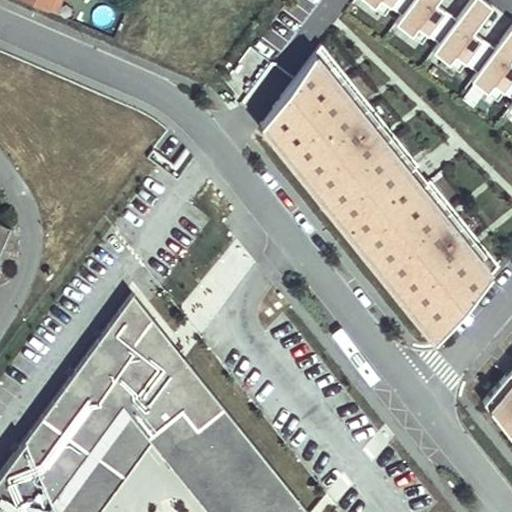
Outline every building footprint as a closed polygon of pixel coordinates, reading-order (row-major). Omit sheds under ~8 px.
[(29,0),(56,11),(60,0),(29,0)] [(360,0),(384,17),(392,7),(403,15),(395,25),(420,44),(428,34),(442,45),(433,56),(457,74),(466,62),(480,73),(471,85),(495,103),(503,93),(511,99),(511,103),(506,111),(511,115),(511,21),(494,45),(475,32),(495,6),(487,0),(465,0),(454,15),(438,3),(440,0),(360,0)] [(103,17),(96,15),(93,24),(100,26),(103,17)] [(249,94),(272,62),(248,44),(224,76),(249,94)] [(485,276),(320,54),(263,130),(429,346),(485,276)] [(0,246),(10,225),(0,221),(0,246)] [(0,511),(101,511),(153,445),(208,511),(309,511),(134,297),(25,445),(0,478),(0,511)] [(511,366),(484,400),(511,437),(511,366)]
